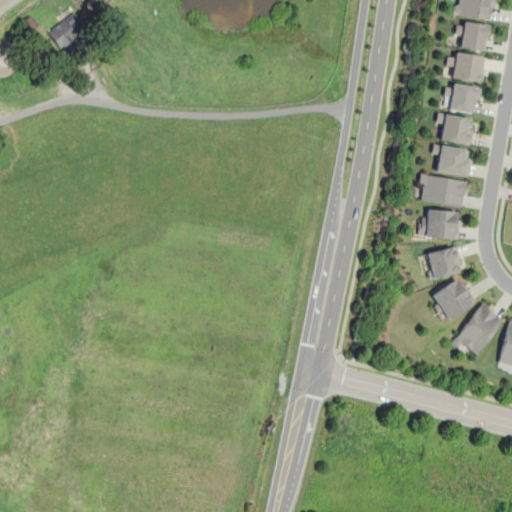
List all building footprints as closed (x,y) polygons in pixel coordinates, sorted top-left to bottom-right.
[(488,18),(490,0),(450,0),(449,13),(488,18)] [(62,52),(83,38),(77,29),(83,25),(74,12),(47,30),(62,52)] [(454,45),(482,50),(487,25),(459,19),(454,45)] [(479,82),(484,56),(450,50),(447,66),(451,67),(449,76),(479,82)] [(449,107),(473,111),(478,87),(447,81),(444,98),(450,99),(449,107)] [(437,138),(469,143),(473,118),(441,113),(437,138)] [(430,152),(437,153),(435,170),(464,174),(468,148),(432,143),(430,152)] [(460,206),(464,180),(418,173),(414,200),(460,206)] [(418,235),(456,238),(458,211),(420,208),(418,235)] [(461,271),(456,245),(424,251),(429,277),(461,271)] [(474,302),(460,276),(428,295),(442,320),(474,302)] [(502,317),(480,301),(451,340),(472,357),(502,317)] [(511,366),(511,319),(506,318),(497,363),(511,366)]
